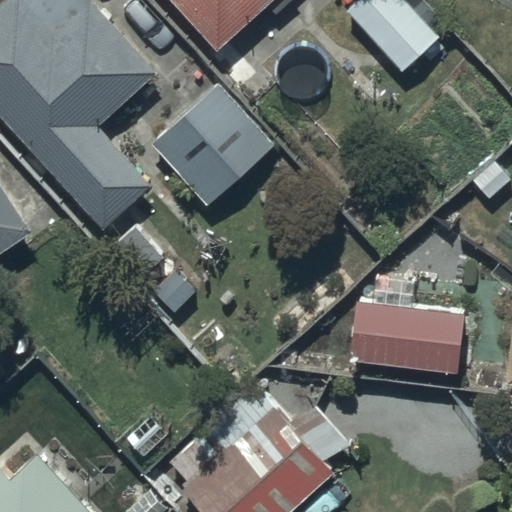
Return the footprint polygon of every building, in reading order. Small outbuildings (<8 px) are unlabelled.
[(26,0),(5,0),(0,5),(0,112),(104,230),(155,184),(101,124),(159,73),(95,1),(57,34),(26,0)] [(172,0),(218,51),(274,0),(172,0)] [(410,0),(359,0),(349,10),(405,71),(443,36),(410,0)] [(279,147),(222,82),(153,143),(210,208),(279,147)] [(0,183),(0,252),(33,230),(0,183)] [(168,257),(137,222),(107,249),(138,284),(168,257)] [(467,312),(360,299),(352,360),(459,373),(467,312)] [(257,382),(171,460),(189,479),(182,486),(204,511),(294,511),(361,452),(317,403),(295,423),(257,382)] [(94,511),(27,438),(0,463),(0,511),(94,511)]
